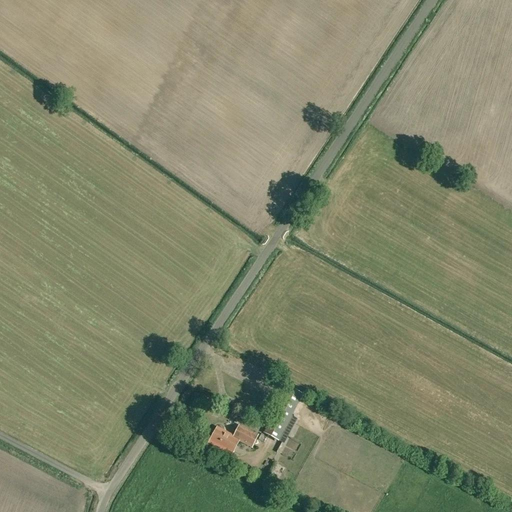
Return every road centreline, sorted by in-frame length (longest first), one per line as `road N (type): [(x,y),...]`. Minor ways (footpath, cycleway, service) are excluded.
road 1 (unclassified): [(107,494),(433,0)]
road 2 (unclassified): [(107,494),(0,437)]
